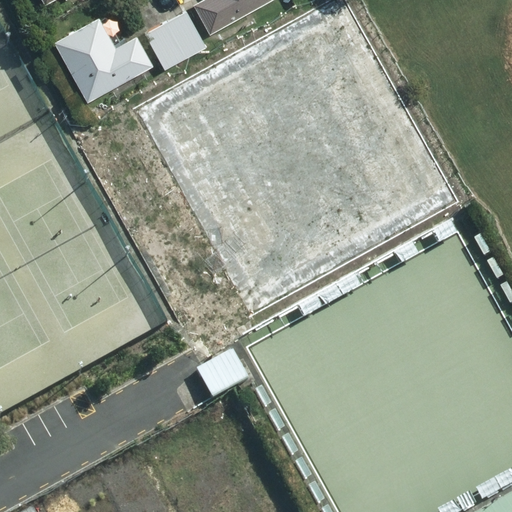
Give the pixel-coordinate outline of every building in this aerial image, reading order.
[(266,0),(202,0),(191,6),(206,33),(266,0)] [(185,12),(143,35),(162,69),(204,46),(185,12)] [(94,20),(52,44),(84,101),(146,66),(131,39),(111,51),(94,20)] [(112,161),(105,147),(91,154),(98,168),(112,161)] [(144,153),(106,174),(129,215),(167,194),(144,153)] [(180,202),(138,225),(200,338),(242,315),(180,202)] [(194,373),(209,399),(246,379),(231,352),(194,373)] [(141,459),(132,444),(110,458),(119,473),(141,459)] [(511,511),(511,499),(487,511),(511,511)]
